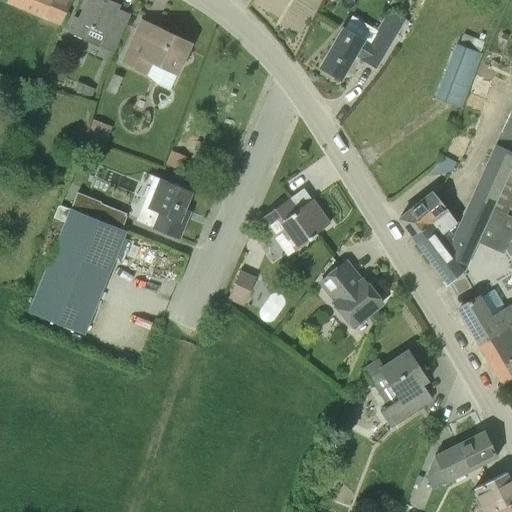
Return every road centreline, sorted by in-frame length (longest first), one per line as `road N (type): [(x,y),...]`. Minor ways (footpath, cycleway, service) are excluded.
road 1 (tertiary): [(511,445),(290,80)]
road 2 (residential): [(290,80),(187,330)]
road 3 (track): [(187,330),(129,511)]
